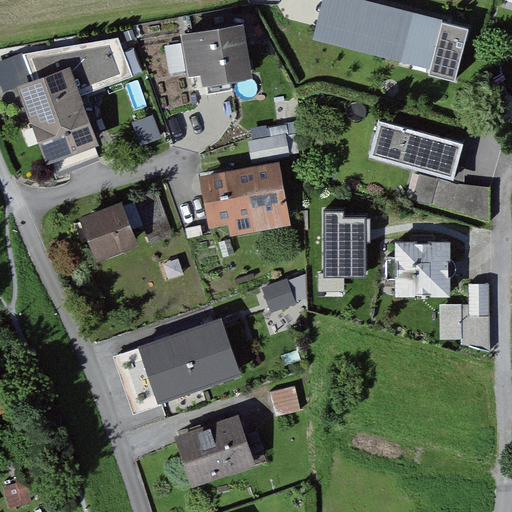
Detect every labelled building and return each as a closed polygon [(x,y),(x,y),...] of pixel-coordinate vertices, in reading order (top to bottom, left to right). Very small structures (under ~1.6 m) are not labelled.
[(437,71),(450,21),(366,0),(325,0),(315,40),(437,71)] [(435,76),(465,84),(481,23),(452,15),(450,21),(437,71),(435,76)] [(249,23),(189,33),(195,73),(209,71),(211,82),(257,74),(249,23)] [(84,95),(137,74),(123,37),(29,52),(40,81),(74,69),(84,95)] [(27,53),(0,63),(10,89),(37,79),(27,53)] [(40,81),(28,86),(56,160),(58,159),(98,144),(102,142),(84,95),(74,69),(40,81)] [(157,115),(139,122),(148,144),(166,137),(157,115)] [(390,119),(380,153),(461,178),(467,160),(472,143),(390,119)] [(294,133),(255,140),(259,160),(297,152),(294,133)] [(58,159),(63,174),(104,158),(98,144),(58,159)] [(238,234),(299,223),(287,159),(205,174),(216,232),(237,228),(238,234)] [(425,173),(417,200),(493,223),(496,187),(462,185),(425,173)] [(146,197),(87,216),(100,255),(159,235),(146,197)] [(352,207),(331,207),(331,274),(374,274),(375,214),(352,214),(352,207)] [(455,240),(403,241),(404,293),(456,293),(455,240)] [(294,277),(268,286),(278,312),(303,302),(294,277)] [(483,282),(475,283),(476,315),(495,315),(494,282),(483,282)] [(226,318),(146,346),(165,400),(245,372),(226,318)] [(165,400),(146,346),(119,355),(140,413),(166,404),(165,400)] [(271,392),(278,417),(302,410),(294,386),(271,392)] [(239,412),(182,433),(200,483),(258,462),(239,412)]
